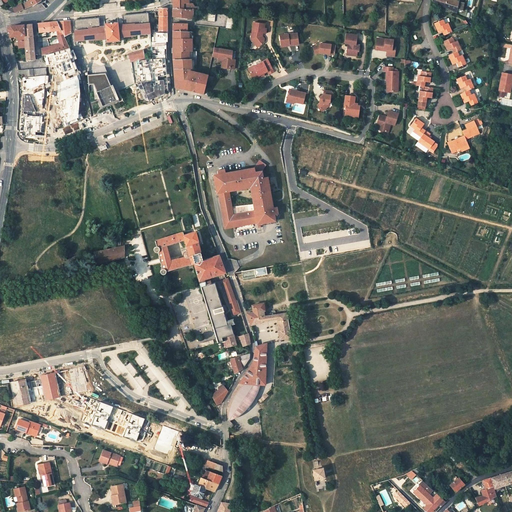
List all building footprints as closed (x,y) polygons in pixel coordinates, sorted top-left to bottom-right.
[(198,11),(198,4),(189,3),(188,0),(173,0),(173,2),(173,9),(193,10),(198,11)] [(459,2),(452,0),(432,0),(432,1),(457,13),(458,9),(459,2)] [(13,7),(16,13),(25,9),(23,5),(21,3),(13,7)] [(159,12),(159,16),(158,33),(159,33),(159,42),(167,42),(167,9),(159,8),(159,12)] [(173,17),(190,19),(192,19),(193,10),(173,9),(173,14),(173,17)] [(463,10),(458,9),(457,13),(456,15),(465,20),(467,11),(463,10)] [(74,20),(74,28),(75,41),(90,39),(90,40),(101,39),(106,39),(107,42),(119,41),(119,37),(124,37),(124,36),(135,35),(135,34),(149,33),(150,33),(149,17),(147,17),(147,13),(126,15),(122,15),(123,24),(118,25),(118,22),(104,23),(104,27),(100,27),(98,18),(95,18),(74,20)] [(452,32),(448,23),(445,24),(443,20),(434,24),(438,33),(443,31),(445,35),(452,32)] [(69,21),(57,22),(63,34),(64,36),(71,33),(69,21)] [(39,31),(57,30),(57,36),(59,35),(63,34),(57,22),(54,22),(38,24),(39,31)] [(265,24),(253,23),(251,36),(254,36),(253,41),(257,42),(260,45),(263,43),(264,39),(262,36),(261,36),(261,33),(262,33),(265,33),(266,29),(264,28),(265,24)] [(32,24),(23,25),(24,38),(25,46),(25,48),(26,54),(26,60),(35,60),(34,53),(34,46),(33,37),(32,24)] [(10,37),(18,36),(19,49),(25,48),(25,46),(24,38),(23,25),(11,27),(9,29),(10,37)] [(192,51),(191,38),(190,38),(189,31),(187,31),(173,30),(174,57),(174,60),(197,60),(196,50),(192,51)] [(288,34),(280,35),(281,45),(289,44),(290,46),(299,44),(297,33),(288,34)] [(357,35),(346,34),(345,43),(348,44),(347,48),(349,49),(348,54),(348,55),(357,56),(357,51),(359,51),(359,47),(356,46),(356,44),(357,35)] [(461,50),(457,41),(454,42),(452,38),(443,41),(448,51),(452,49),(454,53),(457,52),(461,50)] [(393,40),(382,39),(381,43),(376,42),(375,49),(384,51),(384,49),(387,50),(387,51),(386,56),(394,57),(396,45),(392,44),(393,40)] [(66,42),(48,46),(41,48),(42,56),(43,55),(50,54),(52,53),(70,48),(66,42)] [(335,54),(336,45),(321,43),(320,45),(313,47),(315,53),(319,52),(319,53),(330,54),(335,54)] [(212,56),(218,57),(225,59),(223,68),(230,68),(231,59),(232,51),(214,48),(212,56)] [(43,55),(46,66),(54,64),(60,78),(76,70),(76,71),(80,70),(72,50),(52,55),(52,53),(43,55)] [(143,50),(128,54),(128,56),(130,62),(136,61),(145,60),(143,52),(143,50)] [(459,67),(466,64),(462,55),(459,56),(457,52),(454,53),(448,56),(453,65),(457,63),(459,67)] [(197,72),(197,60),(174,60),(174,65),(174,74),(175,81),(175,82),(175,83),(176,84),(177,85),(178,85),(177,87),(185,89),(194,91),(198,73),(197,72)] [(248,69),(252,79),(258,76),(263,74),(267,72),(268,75),(273,72),(267,60),(262,62),(263,62),(254,67),(253,66),(248,69)] [(156,83),(168,82),(167,61),(155,62),(156,83)] [(102,65),(86,66),(88,83),(109,81),(102,65)] [(393,68),(384,67),(384,72),(386,72),(386,81),(387,81),(390,81),(390,83),(389,84),(388,89),(391,92),(398,92),(398,72),(393,72),(393,68)] [(45,68),(18,70),(20,77),(22,77),(45,75),(46,75),(45,68)] [(417,86),(420,86),(424,87),(425,82),(430,83),(431,73),(422,72),(422,70),(417,70),(416,76),(418,76),(417,86)] [(84,88),(80,73),(58,82),(57,99),(58,100),(59,102),(65,98),(64,108),(59,111),(61,116),(64,116),(66,121),(65,121),(67,126),(84,118),(81,113),(80,113),(81,101),(82,100),(82,97),(81,97),(82,93),(84,88)] [(207,76),(198,73),(194,91),(203,94),(205,84),(206,84),(208,76),(207,76)] [(508,92),(509,85),(511,85),(511,78),(511,75),(502,73),(499,90),(499,91),(498,90),(497,96),(502,97),(503,91),(508,92)] [(30,94),(43,89),(43,85),(46,83),(45,75),(22,77),(30,94)] [(467,80),(465,75),(456,80),(460,89),(465,87),(467,91),(469,90),(474,88),(470,79),(467,80)] [(116,99),(109,81),(88,83),(88,84),(93,83),(96,91),(102,105),(116,99)] [(93,83),(88,84),(89,92),(96,91),(93,83)] [(424,106),(426,106),(427,98),(431,98),(433,88),(424,87),(420,86),(417,109),(423,110),(424,106)] [(305,93),(289,89),(286,100),(294,102),(303,104),(305,93)] [(331,91),(324,90),(323,95),(320,97),(321,99),(321,102),(319,103),(317,105),(322,111),(326,108),(327,104),(330,102),(330,98),(334,98),(335,94),(331,91)] [(471,106),(478,103),(474,94),(471,95),(469,90),(467,91),(460,94),(464,104),(469,101),(471,106)] [(44,92),(36,95),(39,104),(42,104),(43,98),(44,98),(44,92)] [(22,136),(41,137),(43,115),(37,115),(37,111),(30,95),(25,95),(24,115),(19,114),(17,134),(22,135),(22,136)] [(355,97),(345,96),(344,106),(346,106),(348,106),(347,110),(345,110),(344,116),(353,117),(353,114),(358,114),(359,106),(357,106),(354,105),(354,104),(355,97)] [(395,125),(398,114),(389,111),(387,117),(386,119),(384,119),(385,117),(380,115),(377,125),(379,126),(381,127),(382,128),(381,131),(388,133),(391,124),(395,125)] [(414,130),(413,132),(410,136),(418,142),(425,131),(426,130),(421,128),(424,124),(417,118),(410,127),(414,130)] [(482,124),(480,118),(464,125),(466,129),(462,131),(464,136),(465,137),(465,138),(474,134),(473,131),(478,130),(476,126),(482,124)] [(418,142),(429,150),(433,153),(437,146),(437,145),(434,143),(434,142),(430,139),(432,137),(429,136),(430,134),(425,131),(418,142)] [(450,149),(452,154),(456,151),(456,150),(460,148),(461,152),(470,148),(465,138),(465,137),(461,139),(460,138),(451,141),(454,147),(450,149)] [(266,165),(260,160),(254,167),(254,168),(257,168),(258,169),(259,172),(262,171),(266,165)] [(229,191),(250,187),(255,211),(233,215),(230,195),(219,197),(225,228),(227,228),(257,223),(257,224),(275,221),(274,215),(272,208),(267,177),(263,178),(262,171),(259,172),(258,169),(257,168),(254,168),(254,167),(225,173),(218,174),(214,175),(217,193),(218,192),(229,191)] [(301,227),(303,236),(324,233),(323,223),(301,227)] [(158,252),(160,259),(159,259),(160,262),(162,269),(161,269),(161,270),(160,271),(160,272),(161,274),(162,275),(164,275),(165,274),(166,273),(166,272),(198,262),(202,260),(194,233),(184,236),(183,232),(155,241),(156,246),(155,246),(154,247),(153,248),(153,250),(154,251),(155,252),(156,252),(157,252),(158,252)] [(97,263),(124,257),(124,246),(113,249),(94,253),(97,263)] [(225,272),(219,255),(202,260),(198,262),(222,341),(225,340),(224,337),(233,334),(230,324),(234,323),(233,320),(226,322),(214,284),(211,284),(210,281),(206,282),(205,279),(209,278),(225,272)] [(193,263),(218,342),(222,341),(198,262),(193,263)] [(241,273),(243,278),(267,274),(266,270),(266,267),(238,272),(239,274),(241,273)] [(234,296),(227,279),(220,281),(233,315),(240,313),(235,300),(234,296)] [(262,323),(261,321),(265,320),(265,316),(264,311),(265,311),(263,303),(252,306),(253,312),(253,313),(247,315),(250,325),(262,323)] [(272,320),(277,319),(281,340),(291,338),(291,337),(293,336),(292,331),(290,332),(288,318),(290,318),(289,314),(287,314),(287,313),(274,315),(273,309),(269,309),(270,315),(272,315),(272,320)] [(225,340),(226,347),(235,345),(236,345),(235,343),(233,334),(224,337),(225,340)] [(239,336),(243,346),(250,344),(248,334),(239,336)] [(259,388),(260,385),(265,385),(266,344),(259,346),(258,341),(255,342),(256,347),(253,362),(235,391),(233,393),(227,407),(228,419),(228,420),(229,422),(230,421),(232,420),(234,418),(237,416),(240,414),(242,413),(245,410),(248,407),(250,405),(251,403),(252,402),(254,399),(255,397),(256,394),(258,391),(259,388)] [(230,359),(235,373),(242,369),(249,359),(249,354),(230,359)] [(83,367),(69,370),(74,394),(88,391),(83,367)] [(55,373),(41,377),(46,400),(61,396),(55,373)] [(26,380),(9,383),(14,407),(31,403),(26,380)] [(224,387),(223,386),(212,396),(214,400),(216,404),(221,402),(225,394),(227,391),(224,387)] [(90,401),(82,421),(135,441),(143,421),(90,401)] [(214,416),(208,405),(206,406),(210,415),(211,417),(212,416),(214,416)] [(37,435),(40,425),(30,421),(29,423),(19,420),(16,429),(26,433),(27,431),(37,435)] [(177,432),(163,427),(154,449),(168,454),(177,432)] [(99,460),(107,463),(108,461),(117,464),(120,465),(123,457),(120,456),(103,450),(99,460)] [(205,465),(214,469),(216,463),(207,460),(205,465)] [(319,469),(318,461),(316,461),(314,462),(316,469),(313,470),(314,475),(315,479),(317,479),(318,489),(324,488),(322,478),(324,478),(323,473),(322,468),(319,469)] [(53,479),(49,462),(39,465),(41,474),(42,474),(44,481),(45,487),(54,485),(53,479)] [(214,469),(222,471),(222,466),(216,463),(214,469)] [(204,469),(201,477),(202,478),(218,484),(221,476),(204,469)] [(495,488),(511,482),(511,471),(491,478),(495,488)] [(202,478),(199,486),(205,488),(214,491),(218,484),(202,478)] [(464,485),(459,478),(458,479),(454,481),(450,485),(455,492),(464,485)] [(483,480),(486,488),(481,490),(483,497),(475,499),(479,505),(496,496),(490,478),(483,480)] [(126,502),(122,484),(111,486),(113,496),(115,496),(117,504),(126,502)] [(192,494),(202,497),(205,488),(199,486),(195,484),(195,485),(192,494)] [(25,485),(14,488),(15,496),(17,496),(18,503),(17,503),(19,511),(25,510),(25,511),(30,509),(28,500),(25,485)] [(420,485),(413,493),(426,504),(422,508),(427,511),(433,511),(443,501),(438,494),(433,498),(420,485)] [(398,490),(393,495),(405,508),(411,503),(398,490)] [(191,496),(190,500),(206,506),(208,502),(201,500),(191,496)] [(59,505),(58,505),(59,511),(68,511),(71,511),(69,502),(67,503),(63,504),(62,500),(58,501),(59,505)]
